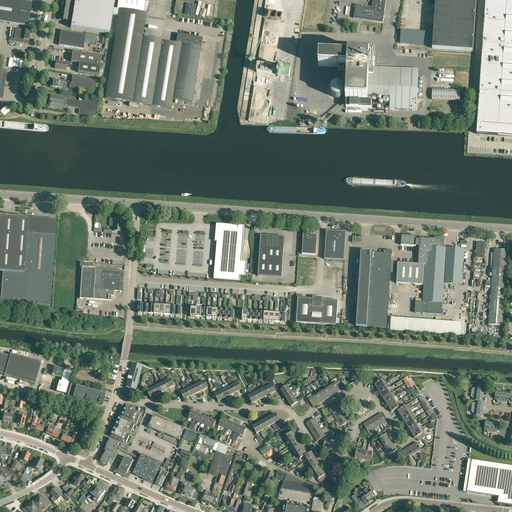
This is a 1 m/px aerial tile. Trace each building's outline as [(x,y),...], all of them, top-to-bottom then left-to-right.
[(0,0),(0,22),(28,27),(32,3),(7,0),(0,0)] [(105,99),(171,109),(173,99),(192,102),(202,39),(177,35),(176,44),(142,38),(146,14),(147,14),(149,0),(118,0),(117,9),(114,8),(114,0),(65,0),(62,21),(71,22),(70,28),(109,34),(113,15),(118,16),(105,99)] [(354,18),(382,22),(385,0),(373,0),(372,8),(356,5),(354,18)] [(432,49),(473,52),(476,0),(435,0),(433,33),(432,46),(432,49)] [(511,0),(485,0),(476,134),(511,136),(511,0)] [(10,41),(28,44),(30,31),(12,28),(10,41)] [(433,33),(401,30),(400,44),(432,46),(433,33)] [(58,46),(83,50),(86,35),(61,31),(58,46)] [(389,109),(417,111),(418,77),(418,70),(375,68),(375,57),(373,57),(374,44),(369,44),(369,47),(348,46),(348,54),(347,54),(347,56),(319,55),(318,67),(338,67),(338,71),(346,71),(345,100),(346,100),(346,108),(371,109),(372,97),(390,97),(389,109)] [(79,64),(100,67),(102,56),(72,52),(71,62),(79,64)] [(54,69),(65,70),(66,64),(71,65),(71,63),(67,62),(67,63),(55,62),(54,69)] [(78,73),(98,76),(100,67),(79,64),(78,73)] [(277,76),(289,78),(290,68),(279,66),(279,67),(258,64),(257,72),(277,75),(277,76)] [(465,65),(452,65),(453,79),(465,78),(465,65)] [(69,88),(100,93),(101,81),(72,77),(71,84),(70,84),(69,88)] [(62,90),(66,90),(68,82),(59,80),(59,81),(53,80),(52,87),(62,89),(62,90)] [(432,100),(459,101),(460,90),(432,89),(432,100)] [(92,118),(95,118),(95,116),(96,116),(99,101),(84,99),(84,97),(80,97),(79,101),(68,100),(63,99),(64,97),(50,95),(49,105),(49,107),(67,109),(67,108),(79,109),(78,114),(93,116),(92,118)] [(0,271),(3,272),(0,302),(49,306),(55,236),(26,234),(28,217),(0,215),(0,271)] [(113,231),(120,231),(121,219),(113,218),(113,231)] [(241,263),(245,227),(238,226),(238,228),(238,230),(229,229),(218,228),(217,239),(217,241),(216,241),(215,240),(215,242),(217,242),(214,279),(240,282),(240,276),(246,277),(247,263),(241,263)] [(302,254),(316,255),(317,235),(311,235),(311,231),(303,230),(302,254)] [(324,257),(324,259),(344,261),(346,232),(333,231),(333,234),(328,233),(326,257),(324,257)] [(397,271),(396,283),(424,285),(423,302),(422,314),(442,315),(443,291),(444,284),(462,285),(462,284),(462,275),(464,249),(444,248),(445,238),(435,237),(434,239),(427,238),(427,239),(425,239),(420,238),(419,240),(416,240),(416,238),(416,236),(403,235),(401,235),(401,237),(401,245),(415,246),(419,246),(418,253),(418,259),(418,262),(418,264),(398,263),(397,271)] [(258,276),(282,278),(284,247),(282,247),(282,237),(261,236),(258,276)] [(475,258),(484,258),(486,243),(477,242),(475,258)] [(356,327),(387,329),(391,254),(392,250),(383,250),(383,253),(361,252),(358,306),(350,306),(350,312),(351,312),(351,321),(345,321),(344,326),(356,327)] [(486,283),(486,286),(491,287),(490,300),(488,326),(502,327),(503,301),(507,251),(496,250),(494,251),(494,253),(492,253),(490,269),(492,271),(492,283),(486,283)] [(80,299),(111,301),(111,296),(113,296),(114,291),(122,291),(123,271),(93,269),(82,268),(80,299)] [(310,324),(323,325),(325,300),(323,300),(323,298),(313,297),(313,299),(311,299),(310,324)] [(296,323),(310,324),(311,299),(298,298),(296,323)] [(323,325),(336,326),(338,301),(325,300),(323,325)] [(388,330),(466,336),(467,324),(391,318),(391,316),(389,316),(388,330)] [(4,376),(35,385),(35,382),(41,363),(10,354),(10,356),(0,353),(0,373),(4,374),(4,376)] [(126,387),(136,390),(143,366),(132,363),(126,387)] [(168,389),(165,382),(164,380),(161,376),(159,377),(161,381),(160,381),(161,384),(159,385),(162,392),(168,389)] [(192,387),(196,394),(202,391),(198,384),(197,381),(195,377),(193,378),(195,383),(193,383),(194,386),(192,387)] [(165,382),(168,389),(174,386),(171,379),(166,381),(165,382)] [(374,384),(377,389),(385,384),(387,383),(386,381),(386,382),(384,379),(382,380),(374,384)] [(69,384),(61,382),(59,381),(56,392),(66,395),(69,384)] [(198,384),(202,391),(208,388),(204,381),(201,382),(198,384)] [(333,384),(338,392),(342,389),(337,382),(333,384)] [(242,389),(238,383),(232,386),(236,392),(242,389)] [(221,392),(224,398),(230,395),(226,389),(224,390),(223,388),(222,388),(219,384),(217,385),(219,389),(221,392)] [(266,387),(270,394),(276,391),(272,384),(268,386),(266,387)] [(329,387),(334,395),(338,392),(333,384),(329,387)] [(385,384),(377,389),(380,394),(388,389),(385,384)] [(153,388),(156,395),(162,392),(159,385),(155,387),(153,388)] [(293,390),(297,387),(295,385),(291,388),(289,389),(287,386),(280,390),(284,395),(291,391),(293,390)] [(73,397),(102,406),(105,394),(76,386),(73,397)] [(231,386),(226,389),(230,395),(236,392),(232,386),(231,386)] [(187,389),(190,397),(196,394),(192,387),(189,388),(187,389)] [(264,397),(270,394),(266,387),(264,389),(260,390),(264,397)] [(325,390),(330,397),(334,395),(329,387),(325,390)] [(156,395),(153,388),(152,389),(151,389),(147,391),(150,398),(156,395)] [(180,392),(184,400),(190,397),(187,389),(184,391),(180,392)] [(380,394),(383,398),(391,394),(388,389),(380,394)] [(258,400),(264,397),(260,390),(257,392),(254,393),(258,400)] [(321,392),(326,400),(330,397),(325,390),(321,392)] [(291,391),(284,395),(288,401),(294,397),(291,392),(291,391)] [(502,403),(503,392),(496,391),(495,399),(497,399),(497,401),(498,403),(502,403)] [(215,395),(218,402),(224,398),(221,392),(217,393),(215,395)] [(317,395),(322,402),(326,400),(321,392),(317,395)] [(383,398),(386,403),(393,398),(396,397),(393,392),(391,394),(383,398)] [(505,404),(507,402),(507,400),(509,401),(509,398),(510,393),(506,392),(503,392),(502,403),(505,404)] [(258,400),(254,393),(253,394),(248,396),(252,403),(258,400)] [(476,401),(482,401),(483,394),(471,393),(471,397),(472,398),(474,399),(474,401),(476,401)] [(313,397),(318,405),(322,402),(317,395),(313,397)] [(288,401),(291,407),(298,402),(304,399),(303,397),(297,401),(294,397),(288,401)] [(309,400),(313,407),(318,405),(313,397),(309,400)] [(17,408),(22,409),(23,404),(25,404),(26,399),(19,398),(17,408)] [(386,403),(388,407),(396,403),(393,398),(386,403)] [(388,407),(391,412),(402,406),(400,403),(401,402),(400,401),(396,403),(388,407)] [(472,408),(483,409),(484,402),(483,402),(482,401),(476,401),(476,403),(474,403),(472,404),(472,408)] [(329,409),(333,415),(341,410),(338,403),(329,409)] [(397,411),(400,415),(408,411),(410,409),(408,405),(405,406),(397,411)] [(123,413),(121,417),(134,423),(135,421),(137,422),(140,416),(138,415),(139,413),(126,407),(124,411),(123,413)] [(482,416),(483,409),(472,408),(471,411),(472,413),(475,413),(474,415),(482,416)] [(3,421),(11,423),(12,415),(14,415),(15,411),(11,410),(10,415),(4,414),(3,421)] [(333,415),(337,421),(345,415),(341,410),(333,415)] [(195,421),(198,414),(191,411),(188,418),(193,420),(195,421)] [(408,411),(400,415),(403,420),(411,415),(408,411)] [(16,424),(23,425),(25,417),(22,417),(23,413),(19,412),(18,415),(19,416),(16,424)] [(385,428),(388,426),(386,422),(381,413),(375,417),(380,425),(382,424),(385,428)] [(197,422),(201,423),(204,416),(198,414),(195,421),(196,421),(197,422)] [(276,414),(270,417),(278,430),(280,429),(276,422),(279,420),(276,414)] [(337,421),(340,427),(349,421),(345,415),(337,421)] [(403,420),(406,425),(414,420),(411,415),(403,420)] [(115,427),(128,432),(129,431),(131,432),(134,425),(132,424),(132,423),(134,423),(121,417),(120,416),(118,420),(117,423),(115,427)] [(164,434),(179,440),(184,429),(168,422),(168,423),(153,416),(148,427),(164,434)] [(210,419),(204,416),(201,423),(204,425),(206,425),(207,426),(210,419)] [(30,428),(36,430),(38,425),(40,420),(34,417),(30,428)] [(270,417),(264,420),(268,427),(271,425),(275,431),(278,430),(270,417)] [(369,421),(374,429),(380,425),(375,417),(369,421)] [(225,428),(228,421),(222,418),(219,425),(221,427),(220,429),(221,430),(218,439),(220,440),(221,439),(222,435),(224,430),(225,428)] [(306,423),(310,429),(318,424),(314,418),(306,423)] [(216,422),(210,419),(207,426),(210,427),(213,428),(216,422)] [(266,437),(268,436),(264,429),(268,427),(264,420),(258,423),(262,430),(263,432),(266,437)] [(406,425),(409,429),(416,424),(414,420),(406,425)] [(228,421),(225,428),(231,431),(234,424),(228,421)] [(363,424),(368,433),(374,429),(369,421),(363,424)] [(487,433),(491,433),(493,422),(485,421),(484,428),(487,429),(486,431),(487,433)] [(36,430),(42,432),(44,427),(46,423),(43,422),(42,426),(38,425),(36,430)] [(427,425),(430,430),(436,426),(433,422),(427,425)] [(491,433),(495,434),(496,432),(497,430),(499,430),(500,423),(493,422),(491,433)] [(262,430),(258,423),(253,427),(256,434),(261,431),(262,430)] [(409,429),(412,434),(419,429),(418,427),(421,425),(419,423),(417,425),(416,424),(409,429)] [(232,439),(234,440),(240,426),(234,424),(231,431),(234,432),(232,439)] [(310,429),(313,435),(322,430),(318,424),(310,429)] [(46,433),(51,436),(54,431),(55,427),(49,425),(48,428),(46,433)] [(246,429),(240,426),(234,440),(237,441),(239,434),(243,436),(246,429)] [(128,432),(115,427),(113,430),(112,433),(111,437),(123,443),(124,441),(127,442),(130,435),(127,434),(128,432)] [(51,436),(57,438),(59,433),(60,434),(61,430),(59,429),(57,432),(54,431),(51,436)] [(416,437),(419,441),(426,436),(424,432),(422,433),(419,429),(412,434),(415,438),(416,437)] [(183,439),(195,444),(199,435),(186,430),(183,439)] [(313,435),(317,441),(325,436),(322,430),(313,435)] [(285,436),(288,440),(296,436),(293,431),(285,436)] [(69,438),(66,443),(72,445),(74,440),(77,434),(74,433),(71,439),(69,438)] [(381,442),(389,437),(386,433),(379,438),(381,442)] [(216,451),(219,443),(200,435),(198,440),(212,446),(211,449),(216,451)] [(291,445),(298,440),(296,436),(288,440),(291,445)] [(163,439),(177,446),(178,443),(164,437),(163,439)] [(384,446),(392,442),(389,437),(381,442),(384,446)] [(112,460),(119,443),(110,439),(109,442),(108,442),(107,446),(107,447),(105,450),(106,451),(104,456),(104,455),(101,461),(108,465),(111,459),(112,460)] [(291,445),(294,450),(301,445),(298,440),(291,445)] [(270,451),(269,450),(273,448),(269,442),(265,445),(267,448),(261,452),(264,456),(270,451)] [(387,451),(394,446),(392,442),(384,446),(387,451)] [(412,445),(417,453),(421,450),(416,442),(412,445)] [(208,474),(217,477),(218,477),(226,454),(228,447),(219,443),(216,451),(208,474)] [(294,450),(296,454),(304,450),(301,445),(294,450)] [(408,448),(413,455),(417,453),(412,445),(408,448)] [(387,451),(389,454),(397,450),(394,446),(387,451)] [(404,450),(409,458),(413,455),(408,448),(404,450)] [(180,455),(189,459),(192,453),(189,452),(182,449),(180,455)] [(123,451),(139,459),(140,458),(128,452),(124,450),(123,451)] [(299,459),(304,457),(303,457),(307,454),(304,450),(296,454),(299,459)] [(400,453),(404,460),(409,458),(404,450),(400,453)] [(19,462),(26,465),(26,462),(27,462),(30,455),(24,452),(22,456),(21,456),(19,459),(20,459),(19,462)] [(304,457),(306,461),(314,457),(311,452),(307,454),(303,457),(304,457)] [(208,505),(214,507),(217,498),(218,496),(219,496),(226,477),(225,477),(230,461),(232,456),(226,454),(218,477),(217,477),(211,496),(209,500),(210,500),(208,505)] [(139,461),(158,469),(161,463),(160,464),(156,462),(157,461),(146,457),(146,458),(142,456),(142,455),(139,461)] [(120,467),(128,471),(133,461),(125,457),(120,467)] [(306,461),(309,466),(317,461),(314,457),(306,461)] [(32,469),(33,468),(39,471),(43,462),(37,458),(34,465),(34,466),(31,464),(29,467),(32,469)] [(467,492),(498,497),(498,503),(497,503),(511,505),(511,466),(472,460),(468,459),(468,460),(468,463),(471,464),(467,492)] [(9,468),(14,470),(17,462),(13,460),(9,468)] [(320,466),(317,461),(309,466),(312,470),(320,466)] [(134,474),(137,476),(140,477),(143,478),(143,479),(146,480),(149,482),(152,483),(158,471),(153,469),(152,469),(144,465),(139,462),(134,474)] [(312,470),(315,475),(322,470),(320,466),(312,470)] [(4,469),(3,468),(2,468),(1,468),(0,467),(0,483),(6,481),(4,475),(8,473),(8,472),(7,471),(6,470),(5,470),(4,469)] [(155,484),(161,487),(165,478),(168,472),(164,471),(161,470),(159,475),(155,484)] [(315,475),(319,482),(327,478),(322,470),(315,475)] [(265,480),(270,482),(271,479),(273,473),(268,471),(265,480)] [(72,483),(78,487),(85,477),(79,473),(72,483)] [(165,488),(175,492),(179,481),(180,481),(183,474),(178,473),(176,479),(170,476),(165,488)] [(21,479),(26,483),(30,478),(24,474),(21,479)] [(241,495),(245,496),(246,494),(247,492),(249,487),(251,479),(249,478),(247,483),(246,483),(241,495)] [(92,486),(90,485),(92,482),(87,479),(83,485),(80,489),(82,490),(87,494),(92,486)] [(194,499),(195,499),(196,499),(197,497),(198,494),(196,493),(196,492),(194,492),(195,490),(194,490),(195,489),(190,487),(190,488),(189,488),(189,485),(183,483),(180,493),(182,493),(181,495),(191,499),(194,499)] [(94,500),(97,502),(99,500),(105,491),(97,485),(91,494),(95,497),(94,499),(95,499),(94,500)] [(114,499),(115,497),(118,491),(117,491),(119,487),(116,485),(115,488),(113,487),(110,494),(111,495),(109,502),(112,503),(114,499)] [(51,499),(54,503),(63,495),(56,487),(50,493),(54,497),(51,499)] [(118,491),(115,497),(121,499),(125,490),(119,487),(117,491),(118,491)] [(66,493),(70,497),(75,492),(71,488),(66,493)] [(353,493),(360,503),(363,501),(364,502),(373,495),(369,489),(368,488),(358,494),(356,491),(353,493)] [(206,504),(208,505),(210,500),(209,500),(211,496),(210,495),(211,492),(208,491),(207,491),(206,492),(205,494),(204,493),(201,502),(202,503),(202,504),(203,505),(204,505),(205,505),(206,504)] [(71,499),(70,497),(66,493),(63,496),(68,502),(71,499)] [(236,511),(241,501),(235,500),(237,494),(234,494),(233,499),(228,511),(236,511)] [(79,501),(82,504),(87,498),(83,495),(79,501)] [(228,511),(233,499),(225,496),(220,509),(228,511)] [(33,504),(37,508),(39,510),(41,507),(43,509),(49,504),(43,498),(41,500),(39,498),(33,504)] [(125,506),(126,506),(132,510),(136,503),(129,499),(125,506)] [(273,511),(274,509),(269,508),(272,500),(268,499),(267,501),(266,504),(264,511),(263,511),(273,511)] [(312,508),(312,511),(313,511),(314,511),(320,511),(321,509),(322,509),(323,501),(318,501),(315,500),(313,500),(312,508)] [(34,511),(37,508),(33,504),(32,502),(28,506),(27,505),(22,509),(24,511),(34,511)] [(110,510),(112,511),(115,511),(120,506),(116,503),(110,510)] [(241,511),(251,511),(252,509),(254,506),(245,503),(241,511)] [(308,511),(309,507),(304,507),(298,506),(299,506),(296,505),(295,506),(290,505),(290,504),(285,503),(283,511),(308,511)]
